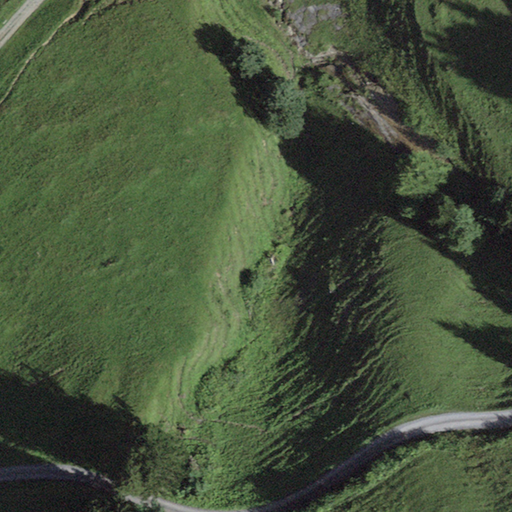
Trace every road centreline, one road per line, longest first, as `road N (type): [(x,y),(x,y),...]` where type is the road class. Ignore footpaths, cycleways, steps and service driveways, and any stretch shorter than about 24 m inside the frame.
road 1 (track): [(272,511),(317,503),(404,434),(511,417)]
road 2 (track): [(0,477),(78,481),(190,511)]
